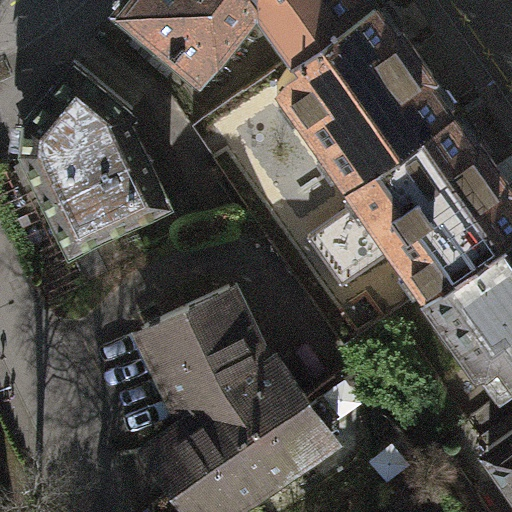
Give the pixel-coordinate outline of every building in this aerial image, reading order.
[(199,69),(254,0),(116,0),(114,3),(199,69)] [(260,0),(294,48),(361,0),(260,0)] [(347,177),(449,104),(425,70),(432,66),(401,23),(395,27),(375,0),(361,0),(294,48),(300,57),(285,67),(278,80),(347,177)] [(22,147),(67,241),(167,196),(126,111),(129,104),(72,60),(23,118),(22,147)] [(449,104),(347,177),(360,195),(307,234),(339,278),(392,242),(423,289),(511,225),(511,192),(505,182),(508,177),(477,133),(473,136),(449,104)] [(511,429),(488,446),(511,480),(511,225),(423,289),(478,364),(496,352),(511,374),(511,429)] [(274,352),(265,359),(256,343),(227,281),(144,322),(183,399),(194,394),(200,403),(146,443),(197,511),(220,511),(332,430),(274,352)]
